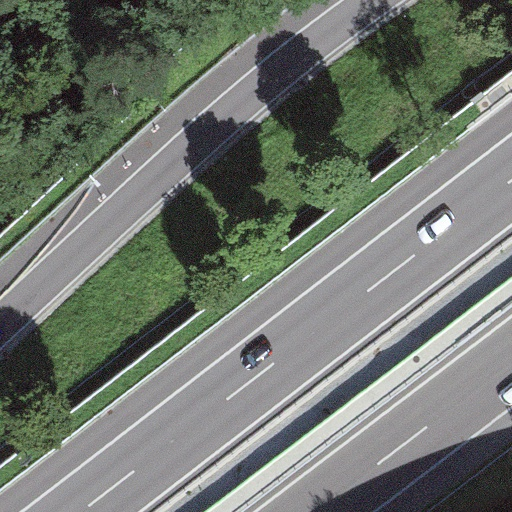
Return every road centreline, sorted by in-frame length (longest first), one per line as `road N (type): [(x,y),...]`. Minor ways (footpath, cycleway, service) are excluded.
road 1 (motorway): [(511,180),(81,511)]
road 2 (motorway): [(372,0),(189,147),(0,321)]
road 3 (motorway): [(319,511),(511,365)]
